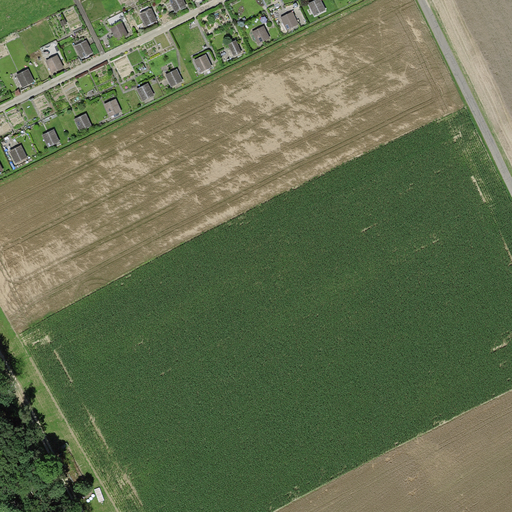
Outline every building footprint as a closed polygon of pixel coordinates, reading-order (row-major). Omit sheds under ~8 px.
[(183,0),(169,0),(175,12),(187,7),(183,0)] [(320,0),(315,0),(308,3),(314,16),(326,10),(320,0)] [(152,8),(140,14),(146,26),(158,20),(152,8)] [(293,12),(281,17),(287,30),(299,24),(293,12)] [(123,23),(111,28),(116,40),(128,35),(123,23)] [(264,26),(252,31),(258,44),(270,38),(264,26)] [(87,40),(75,46),(81,58),(93,52),(87,40)] [(236,40),(228,43),(234,56),(242,53),(236,40)] [(206,54),(194,60),(200,73),(212,67),(206,54)] [(57,55),(46,61),(52,74),(64,68),(57,55)] [(29,69),(16,74),(23,87),(35,82),(29,69)] [(177,69),(166,75),(171,87),(183,81),(177,69)] [(148,83),(136,89),(143,101),(154,95),(148,83)] [(116,98),(103,104),(109,117),(122,111),(116,98)] [(86,113),(74,119),(80,131),(92,126),(86,113)] [(54,129),(42,135),(48,147),(60,142),(54,129)] [(21,145),(9,151),(15,164),(28,158),(21,145)]
